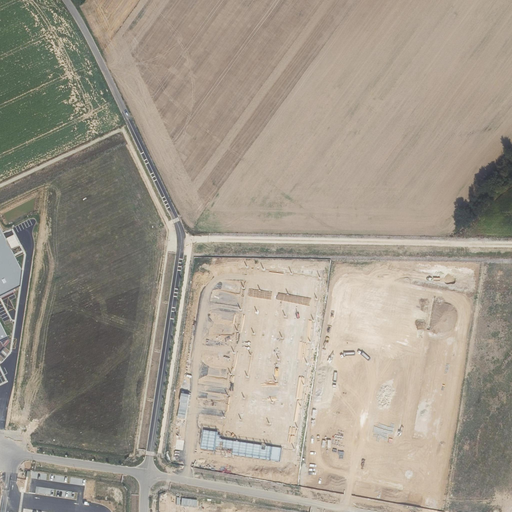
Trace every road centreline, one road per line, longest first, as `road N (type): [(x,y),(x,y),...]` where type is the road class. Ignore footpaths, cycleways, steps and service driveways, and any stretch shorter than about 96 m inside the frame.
road 1 (unclassified): [(181,238),(511,244)]
road 2 (unclassified): [(176,220),(65,0)]
road 3 (residential): [(181,238),(147,474)]
road 4 (residential): [(311,502),(147,474)]
road 5 (residential): [(147,474),(4,452)]
